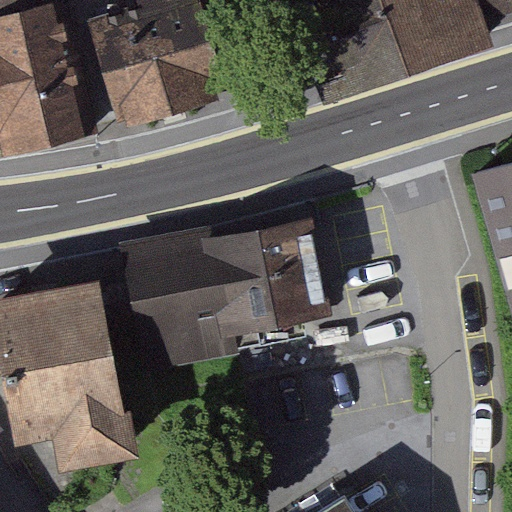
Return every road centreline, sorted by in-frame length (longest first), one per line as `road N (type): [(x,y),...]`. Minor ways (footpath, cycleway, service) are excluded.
road 1 (residential): [(450,511),(440,280),(391,123)]
road 2 (primary): [(0,216),(274,154)]
road 3 (residential): [(260,0),(248,36),(274,154)]
road 4 (primary): [(391,123),(511,86)]
road 5 (primary): [(274,154),(391,123)]
